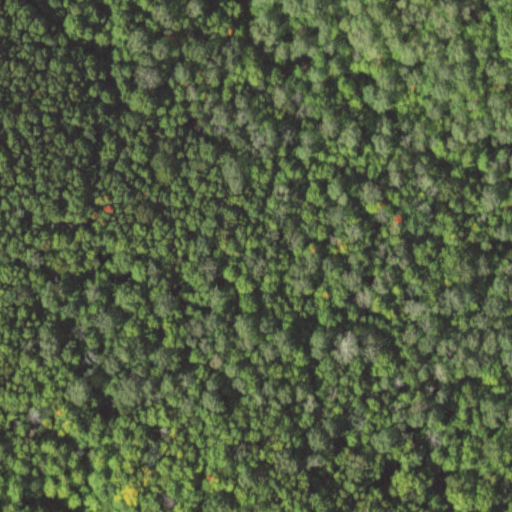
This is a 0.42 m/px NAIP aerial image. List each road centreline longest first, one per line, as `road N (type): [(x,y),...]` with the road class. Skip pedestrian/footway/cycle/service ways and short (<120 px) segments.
road 1 (track): [(226,0),(335,87),(461,148)]
road 2 (track): [(511,154),(461,148),(393,25)]
